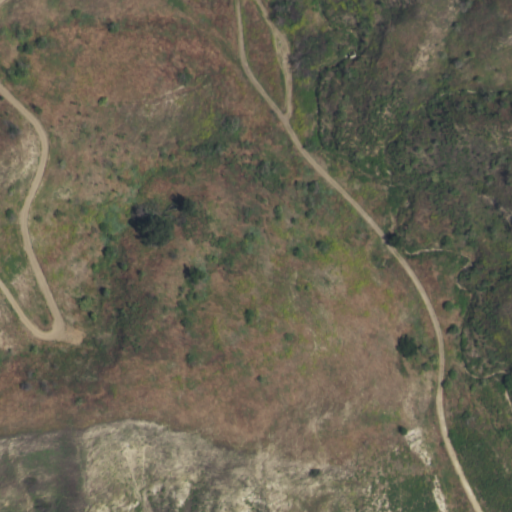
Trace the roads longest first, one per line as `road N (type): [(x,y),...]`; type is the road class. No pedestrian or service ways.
road 1 (track): [(288,117),(302,144),(391,242),(432,306),(446,362),(441,409),(454,460),(481,511)]
road 2 (track): [(0,85),(45,132),(44,168),(21,213),(63,327),(60,337),(38,334),(0,284)]
road 3 (track): [(173,0),(239,57),(288,117)]
road 4 (track): [(248,0),(285,58),(288,117)]
